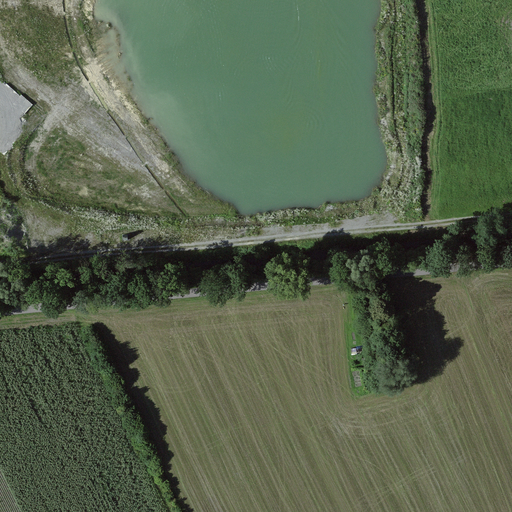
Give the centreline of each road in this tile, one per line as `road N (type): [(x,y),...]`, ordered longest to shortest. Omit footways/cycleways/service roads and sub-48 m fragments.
road 1 (unclassified): [(0,311),(511,262)]
road 2 (track): [(0,264),(511,216)]
